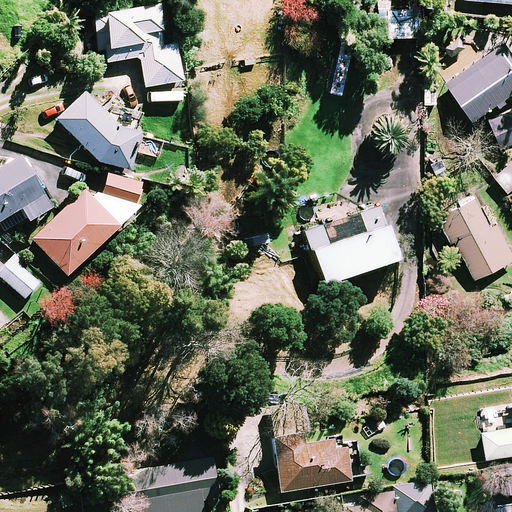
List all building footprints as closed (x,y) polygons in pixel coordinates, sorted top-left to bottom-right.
[(156,46),(148,1),(86,12),(95,63),(136,56),(141,86),(178,80),(172,43),(156,46)] [(392,23),(371,5),(358,19),(379,38),(392,23)] [(427,7),(409,6),(406,37),(425,39),(427,7)] [(467,48),(456,36),(442,49),(453,61),(467,48)] [(511,88),(511,55),(501,40),(443,81),(468,118),(511,88)] [(111,125),(79,92),(52,117),(92,160),(124,169),(129,150),(130,131),(111,125)] [(511,140),(511,107),(486,119),(498,146),(511,140)] [(46,202),(12,153),(0,161),(0,213),(12,205),(22,219),(46,202)] [(511,184),(511,157),(491,173),(504,190),(511,184)] [(137,182),(104,172),(97,196),(129,207),(137,182)] [(113,224),(79,189),(28,239),(62,274),(113,224)] [(485,221),(469,192),(434,211),(471,277),(511,255),(492,218),(485,221)] [(388,256),(371,205),(297,230),(314,281),(388,256)] [(35,282),(10,259),(0,269),(0,279),(21,298),(35,282)] [(0,311),(0,330),(10,323),(0,311)] [(511,395),(508,397),(511,420),(511,423),(479,429),(484,456),(511,451),(511,395)] [(297,442),(295,432),(266,436),(276,491),(357,477),(351,439),(326,443),(325,437),(297,442)] [(182,498),(176,466),(144,472),(145,479),(129,482),(132,500),(154,496),(156,511),(174,511),(191,509),(189,496),(182,498)] [(427,511),(423,481),(387,486),(388,490),(355,495),(356,502),(343,504),(344,511),(427,511)]
